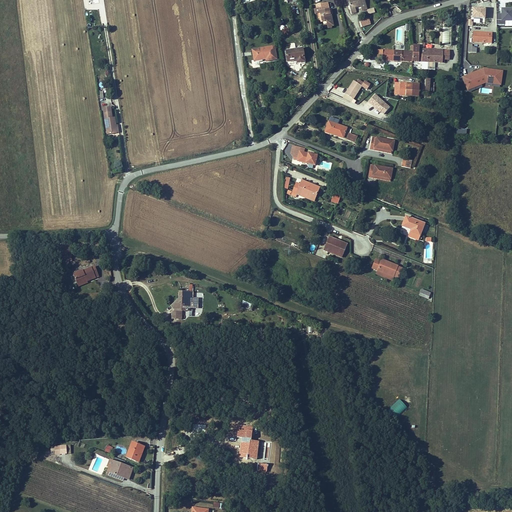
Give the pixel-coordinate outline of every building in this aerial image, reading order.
[(328,2),(317,5),(317,6),(314,8),(316,13),(322,11),(322,15),(320,16),(322,21),(327,20),(329,26),(335,24),(332,13),(330,8),(328,2)] [(486,9),(473,8),(472,22),(485,23),(486,9)] [(496,27),(511,27),(511,8),(501,8),(501,14),(496,14),(496,27)] [(468,35),(468,45),(488,47),(488,43),(484,43),(485,36),(485,35),(468,35)] [(276,62),(274,49),(253,53),(254,62),(265,60),(265,64),(276,62)] [(303,64),(308,63),(306,51),(289,54),(291,63),(302,62),(303,64)] [(389,62),(441,65),(441,62),(445,62),(445,55),(389,52),(389,62)] [(498,74),(480,72),(462,80),(467,90),(474,87),(473,85),(480,81),(482,83),(490,84),(497,85),(498,74)] [(357,82),(348,96),(356,100),(364,87),(369,90),(369,88),(371,89),(373,87),(371,86),(372,85),(368,82),(367,83),(362,81),(360,84),(357,82)] [(489,86),(490,84),(482,83),(480,81),(473,85),(474,87),(467,90),(468,92),(482,85),(489,86)] [(409,86),(397,85),(396,97),(412,98),(413,87),(409,87),(409,86)] [(385,115),(391,106),(373,95),(367,104),(385,115)] [(105,110),(109,136),(114,135),(118,134),(117,127),(116,120),(114,120),(112,109),(105,110)] [(330,123),(327,134),(345,140),(348,129),(330,123)] [(351,135),(349,141),(357,144),(359,138),(351,135)] [(394,142),(371,138),(369,151),(375,152),(376,149),(392,152),(394,142)] [(315,162),(318,153),(305,148),(306,146),(298,144),(295,151),(299,153),(298,156),(315,162)] [(400,169),(409,171),(410,168),(408,168),(409,162),(401,160),(400,169)] [(392,170),(371,166),(368,179),(374,180),(375,177),(390,180),(392,170)] [(301,182),(319,190),(320,187),(302,180),(301,182)] [(296,194),(301,196),(303,193),(316,198),(319,190),(301,182),(300,184),(296,194)] [(314,202),(316,198),(303,193),(301,196),(314,202)] [(340,196),(334,194),(331,202),(337,205),(340,196)] [(416,241),(423,223),(405,216),(401,226),(409,230),(408,232),(409,232),(407,237),(416,241)] [(321,250),(325,251),(326,249),(339,254),(344,243),(326,236),(321,250)] [(64,242),(72,241),(71,238),(61,240),(63,255),(66,255),(64,242)] [(72,241),(64,242),(66,255),(73,254),(72,241)] [(339,254),(326,249),(325,251),(338,257),(339,254)] [(373,261),(370,268),(377,271),(392,277),(395,269),(396,268),(380,262),(379,263),(373,261)] [(98,278),(94,266),(83,270),(82,269),(72,272),(75,281),(86,278),(87,281),(98,278)] [(400,270),(395,269),(392,277),(396,279),(400,270)] [(392,277),(377,271),(375,275),(390,281),(392,277)] [(179,312),(171,318),(171,322),(179,322),(179,316),(182,316),(183,314),(184,314),(184,316),(187,316),(187,314),(190,314),(190,305),(192,305),(192,297),(180,297),(179,312)] [(395,419),(407,408),(399,399),(387,411),(395,419)] [(247,458),(257,460),(259,442),(251,441),(252,431),(247,430),(248,427),(239,425),(237,437),(242,438),(242,442),(236,442),(234,457),(239,457),(239,460),(246,461),(246,460),(247,460),(247,458)] [(139,462),(140,458),(137,457),(138,454),(141,455),(144,447),(132,442),(126,457),(139,462)] [(66,446),(55,447),(55,451),(55,455),(67,454),(66,446)] [(132,468),(110,460),(108,466),(109,467),(112,468),(110,472),(124,478),(128,479),(132,468)] [(112,468),(109,467),(107,474),(123,480),(124,478),(110,472),(112,468)]
